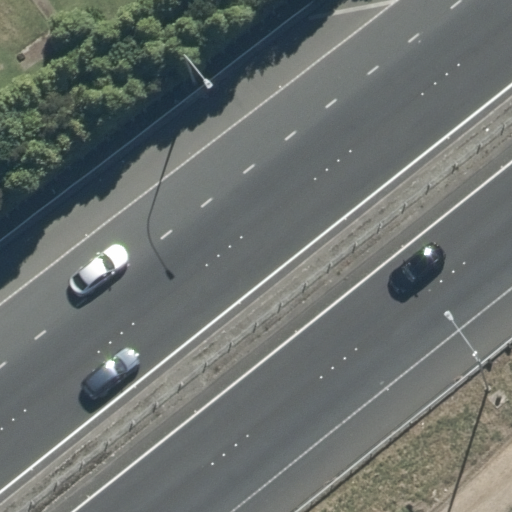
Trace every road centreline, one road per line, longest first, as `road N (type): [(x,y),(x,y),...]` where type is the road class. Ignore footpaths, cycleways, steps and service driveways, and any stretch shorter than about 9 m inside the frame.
road 1 (trunk): [(0,427),(511,17)]
road 2 (trunk): [(0,366),(474,0)]
road 3 (trunk): [(511,227),(155,511)]
